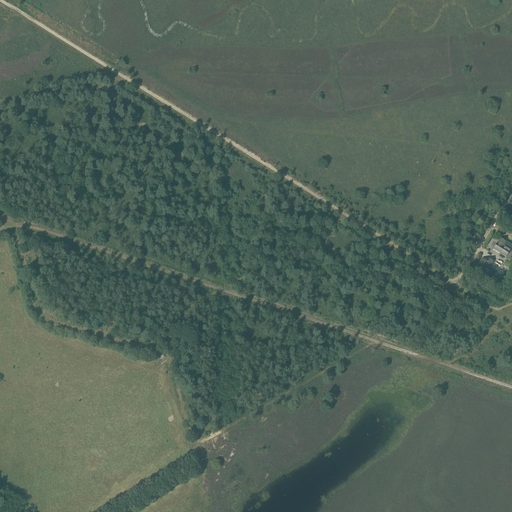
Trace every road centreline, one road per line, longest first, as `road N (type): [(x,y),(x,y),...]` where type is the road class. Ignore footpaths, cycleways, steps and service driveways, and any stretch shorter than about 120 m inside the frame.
road 1 (track): [(497,311),(0,0)]
road 2 (track): [(511,386),(35,227),(0,229)]
